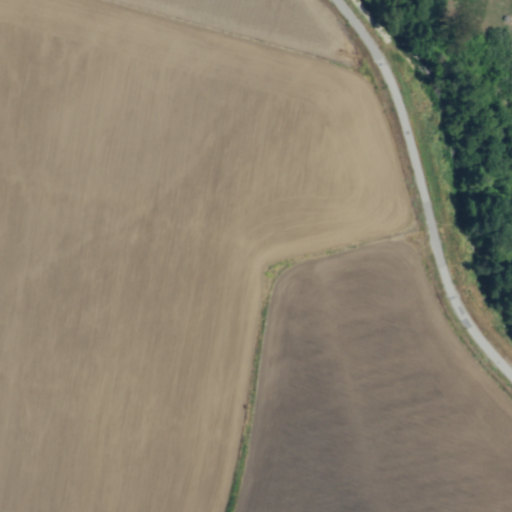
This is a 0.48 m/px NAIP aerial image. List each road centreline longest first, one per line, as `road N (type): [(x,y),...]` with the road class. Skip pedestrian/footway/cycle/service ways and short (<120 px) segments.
road 1 (track): [(228,511),(247,458),(265,263),(386,233),(398,216),(392,156),(373,97),(357,79),(91,0)]
road 2 (track): [(332,0),(377,59),(396,103),(452,303),(511,379)]
